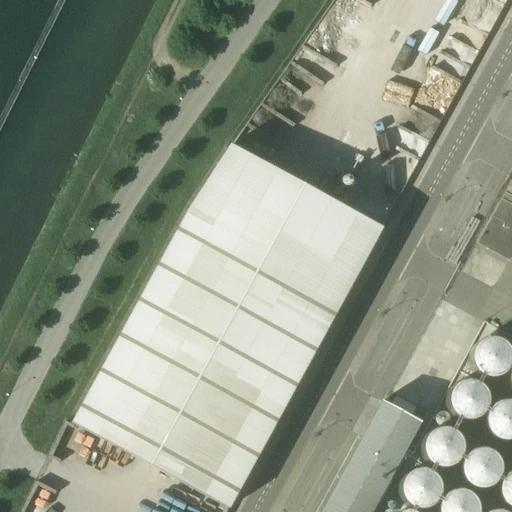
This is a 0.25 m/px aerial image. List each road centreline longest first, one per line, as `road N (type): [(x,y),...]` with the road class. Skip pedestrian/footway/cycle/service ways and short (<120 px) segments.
road 1 (unknown): [(420,0),(149,461),(120,482),(95,484),(0,432)]
road 2 (unclassified): [(511,42),(253,511)]
road 3 (unclassified): [(0,432),(121,192),(258,0)]
